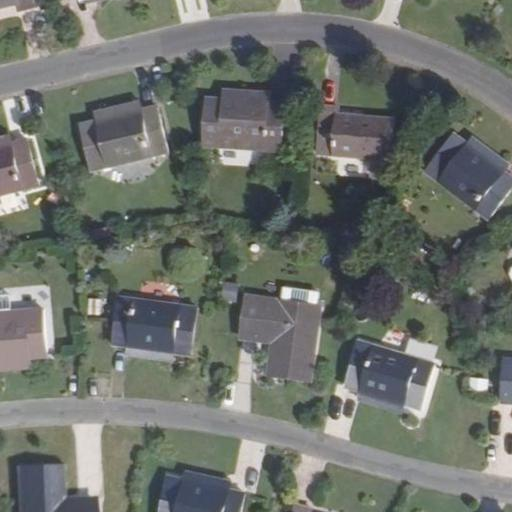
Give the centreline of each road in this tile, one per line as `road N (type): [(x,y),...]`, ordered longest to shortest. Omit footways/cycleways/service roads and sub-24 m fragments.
road 1 (residential): [(0,108),(267,48),(418,68),(511,121)]
road 2 (unclassified): [(476,511),(220,445),(129,432),(0,440)]
